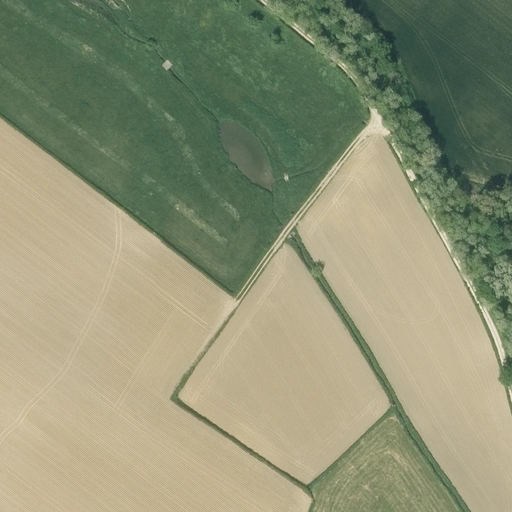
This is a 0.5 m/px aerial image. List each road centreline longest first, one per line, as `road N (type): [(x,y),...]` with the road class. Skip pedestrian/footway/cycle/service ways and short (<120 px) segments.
road 1 (track): [(511,394),(484,312),(364,92),(263,0)]
road 2 (track): [(380,120),(236,301)]
